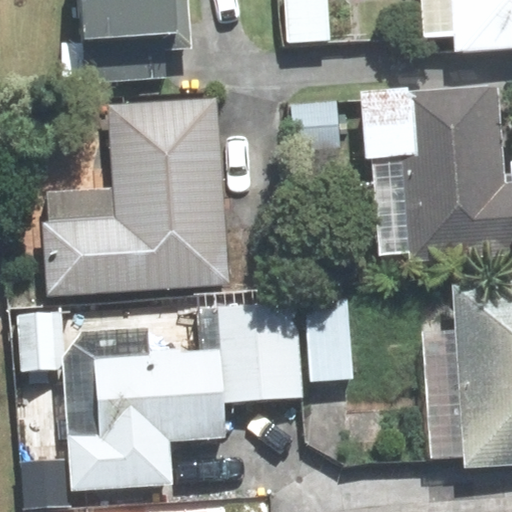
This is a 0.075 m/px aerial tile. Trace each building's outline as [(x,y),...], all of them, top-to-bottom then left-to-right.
[(54,48),(57,95),(191,86),(185,1),(168,2),(168,0),(64,0),(68,47),(54,48)] [(275,0),(279,52),(328,48),(324,0),(275,0)] [(511,66),(511,0),(411,0),(415,45),(444,43),(446,71),(511,66)] [(493,90),(351,101),(364,275),(511,264),(511,188),(500,190),(493,90)] [(30,197),(38,306),(226,293),(212,102),(101,110),(107,192),(30,197)] [(282,109),(286,158),(335,155),(332,106),(282,109)] [(511,291),(448,294),(455,471),(511,468),(511,291)] [(349,305),(181,307),(182,358),(84,360),(85,439),(63,439),(64,497),(169,496),(168,443),(224,442),(223,409),(304,408),(304,383),(350,383),(349,305)] [(64,322),(14,320),(11,374),(61,376),(64,322)]
